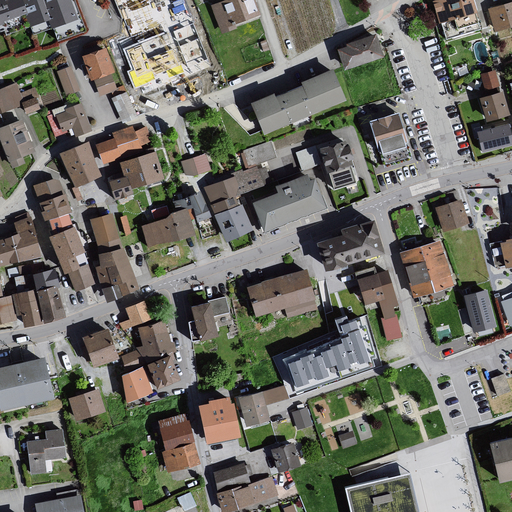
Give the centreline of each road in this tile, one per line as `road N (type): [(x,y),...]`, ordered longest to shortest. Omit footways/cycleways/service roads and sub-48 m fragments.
road 1 (residential): [(0,212),(54,150),(221,94),(401,4)]
road 2 (residential): [(511,343),(440,367),(426,363),(376,204)]
road 3 (residential): [(216,511),(173,281)]
road 4 (tertiary): [(376,204),(173,281)]
road 5 (tertiary): [(173,281),(0,340)]
road 6 (residential): [(449,178),(401,4)]
